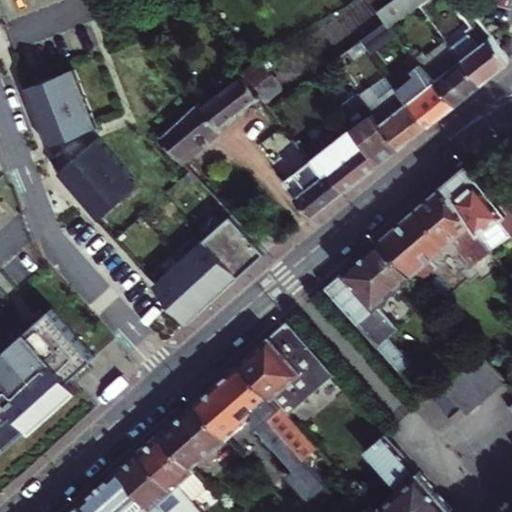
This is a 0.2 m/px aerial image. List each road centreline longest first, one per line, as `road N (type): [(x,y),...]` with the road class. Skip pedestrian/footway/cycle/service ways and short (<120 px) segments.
road 1 (secondary): [(170,377),(511,93)]
road 2 (residential): [(170,377),(52,240),(0,110)]
road 3 (secondary): [(18,511),(170,377)]
